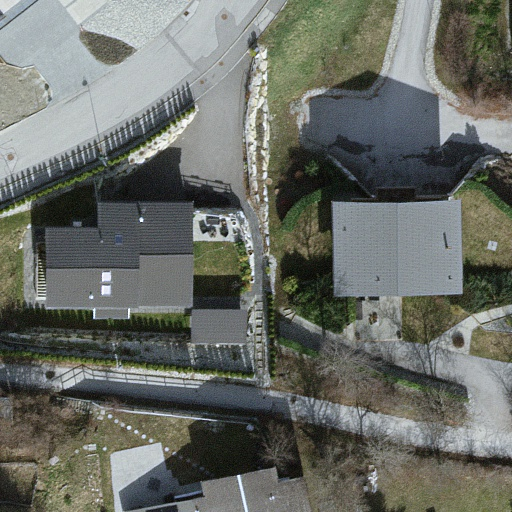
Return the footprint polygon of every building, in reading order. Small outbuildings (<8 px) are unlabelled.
[(0,0),(0,11),(10,4),(6,0),(0,0)] [(188,195),(95,194),(94,219),(44,219),(44,299),(187,300),(188,195)] [(478,198),(346,199),(348,290),(477,289),(478,198)] [(196,304),(195,327),(243,329),(244,306),(196,304)] [(340,511),(327,463),(231,477),(235,493),(135,510),(135,511),(340,511)]
